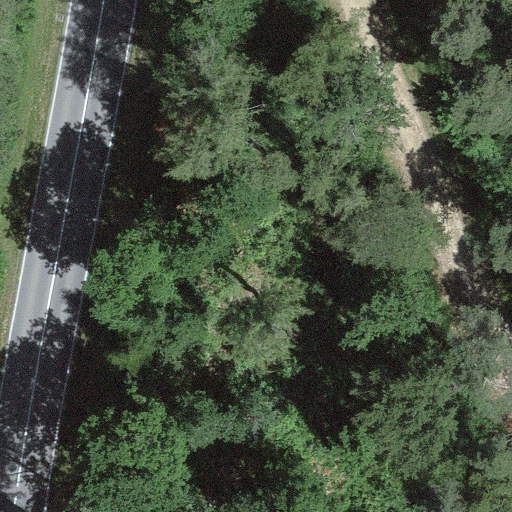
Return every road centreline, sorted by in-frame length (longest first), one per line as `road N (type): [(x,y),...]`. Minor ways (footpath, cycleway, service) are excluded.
road 1 (secondary): [(21,511),(100,0)]
road 2 (track): [(511,353),(453,228),(364,0)]
